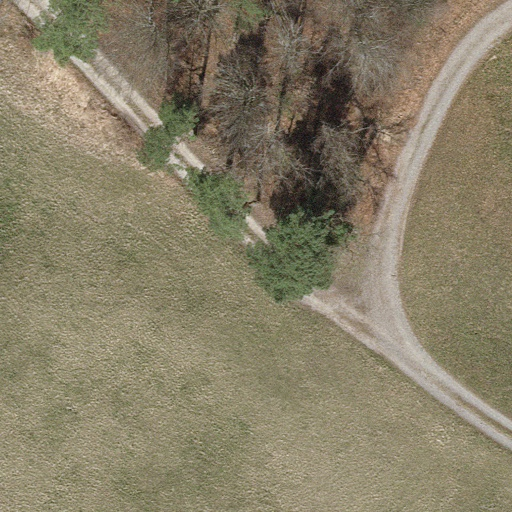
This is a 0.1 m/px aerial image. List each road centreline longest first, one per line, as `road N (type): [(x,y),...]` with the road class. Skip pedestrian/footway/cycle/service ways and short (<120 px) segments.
road 1 (track): [(27,0),(235,234),(389,340),(511,441)]
road 2 (track): [(511,19),(483,32),(412,132),(388,234),(389,340)]
